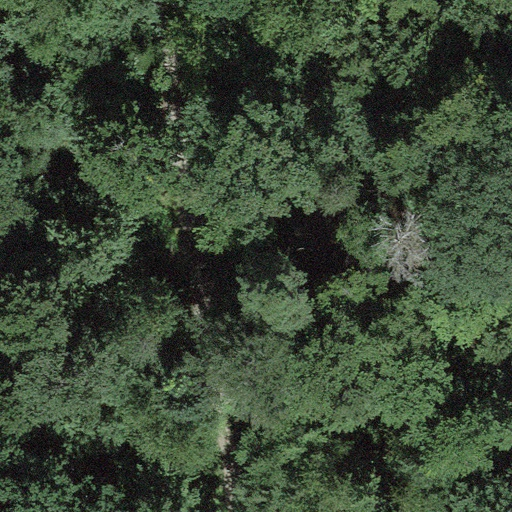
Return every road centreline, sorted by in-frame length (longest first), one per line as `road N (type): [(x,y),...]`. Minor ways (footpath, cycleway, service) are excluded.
road 1 (track): [(200,218),(246,511)]
road 2 (track): [(174,0),(200,218)]
